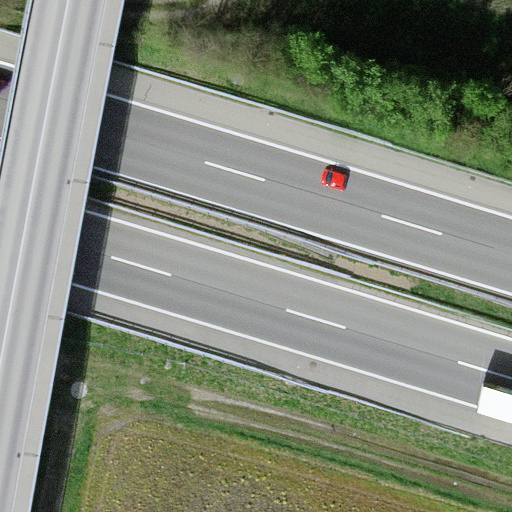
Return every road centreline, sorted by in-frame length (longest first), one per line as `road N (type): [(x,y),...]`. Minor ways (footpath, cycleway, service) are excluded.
road 1 (motorway): [(0,225),(511,378)]
road 2 (motorway): [(511,253),(0,102)]
road 3 (track): [(511,510),(83,385)]
road 4 (tertiary): [(0,374),(70,0)]
road 5 (track): [(74,0),(138,17),(216,0)]
road 6 (track): [(83,385),(58,511)]
